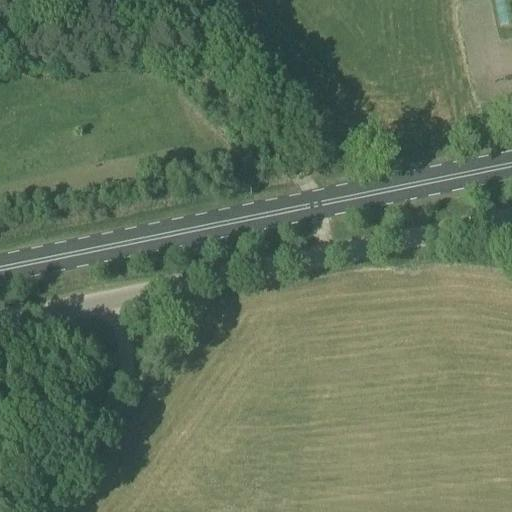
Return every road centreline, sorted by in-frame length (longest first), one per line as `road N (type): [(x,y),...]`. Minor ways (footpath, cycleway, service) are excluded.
road 1 (primary): [(0,273),(511,168)]
road 2 (unclassified): [(0,325),(511,220)]
